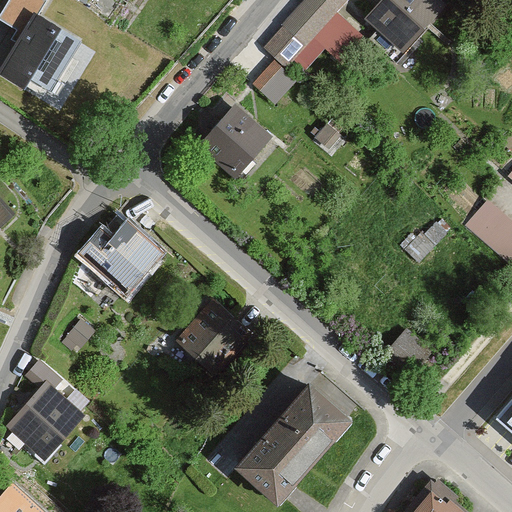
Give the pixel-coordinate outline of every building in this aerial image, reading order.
[(53,96),(83,46),(38,19),(48,4),(41,0),(11,0),(0,19),(0,21),(17,32),(12,41),(19,46),(6,67),(53,96)] [(306,0),(283,26),(307,48),(351,0),(306,0)] [(444,15),(428,0),(387,0),(368,20),(403,55),(444,15)] [(283,26),(263,48),(276,60),(287,70),(307,48),(283,26)] [(287,70),(276,60),(251,86),(273,107),(298,81),(287,70)] [(274,141),(237,107),(201,145),(239,179),(274,141)] [(511,224),(486,202),(464,227),(511,268),(511,224)] [(0,229),(12,219),(0,204),(0,229)] [(167,258),(131,224),(113,242),(101,231),(79,254),(127,299),(167,258)] [(247,332),(213,301),(176,343),(210,373),(247,332)] [(433,354),(407,331),(384,358),(410,381),(433,354)] [(46,385),(6,427),(44,463),(83,421),(46,385)] [(311,386),(236,470),(280,509),(355,425),(311,386)] [(511,400),(502,412),(511,420),(511,400)] [(464,511),(435,484),(408,511),(464,511)] [(39,511),(10,486),(0,497),(0,511),(39,511)]
